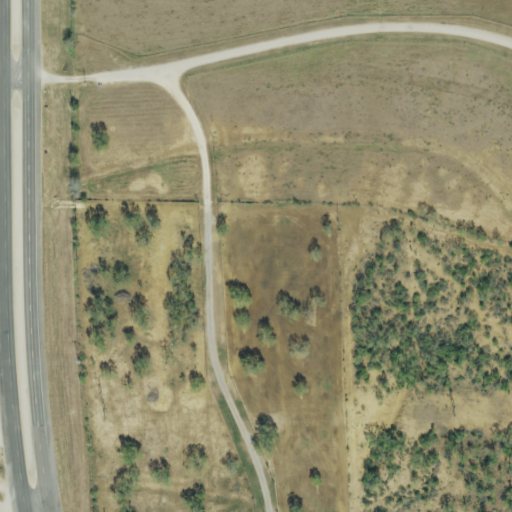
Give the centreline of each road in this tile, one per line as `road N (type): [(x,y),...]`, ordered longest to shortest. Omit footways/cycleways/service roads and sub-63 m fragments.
road 1 (primary): [(48,511),(30,357),(27,0)]
road 2 (primary): [(2,0),(6,334),(23,511)]
